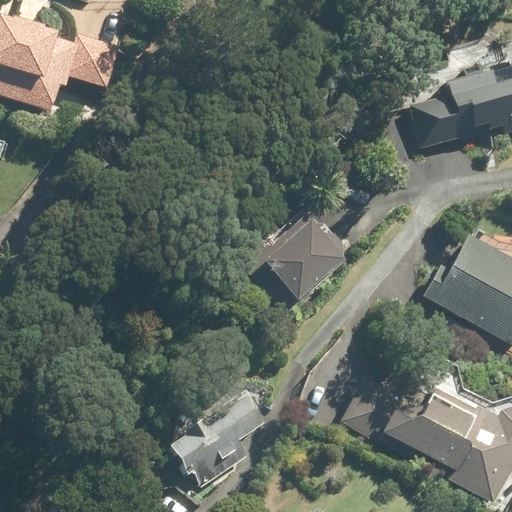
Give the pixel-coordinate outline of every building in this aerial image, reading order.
[(0,95),(44,110),(53,83),(61,85),(64,75),(103,87),(116,46),(74,33),(71,42),(50,36),(51,32),(0,15),(0,95)] [(447,97),(407,108),(418,148),(499,125),(502,134),(511,131),(511,47),(502,51),(510,79),(490,85),(486,70),(443,82),(447,97)] [(247,254),(247,264),(250,268),(244,274),(285,318),(305,300),(299,294),(340,256),(341,246),(330,234),(320,234),(301,214),(267,246),(257,245),(247,254)] [(421,296),(511,346),(511,261),(463,235),(444,269),(438,265),(421,296)] [(450,471),(445,478),(490,503),(511,463),(511,406),(497,412),(493,418),(475,407),(473,411),(433,388),(426,399),(424,404),(395,412),(390,395),(361,379),(338,419),(411,460),(416,452),(450,471)] [(232,441),(259,422),(240,394),(201,420),(199,417),(178,433),(180,436),(164,446),(183,475),(189,471),(199,487),(243,457),(232,441)]
